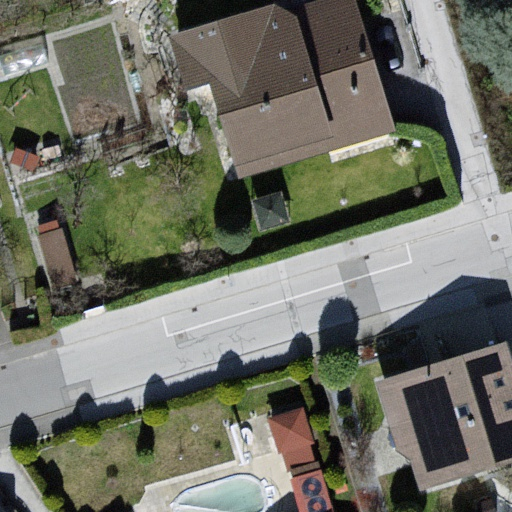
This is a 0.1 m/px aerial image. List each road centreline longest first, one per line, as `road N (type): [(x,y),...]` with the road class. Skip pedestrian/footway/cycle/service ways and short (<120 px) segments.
road 1 (residential): [(493,256),(0,405)]
road 2 (residential): [(418,0),(493,256)]
